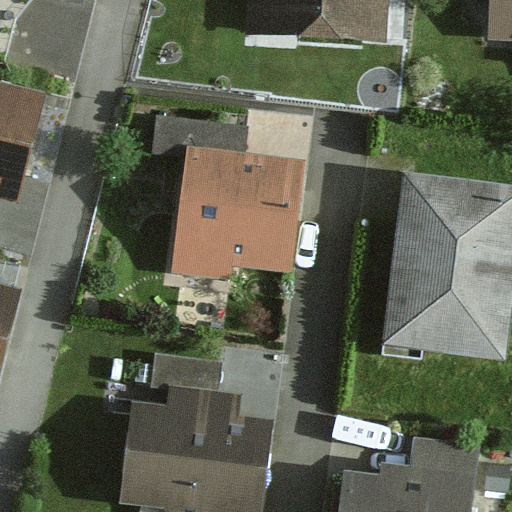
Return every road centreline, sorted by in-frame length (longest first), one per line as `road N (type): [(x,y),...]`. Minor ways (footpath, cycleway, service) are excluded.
road 1 (residential): [(0,476),(119,0)]
road 2 (residential): [(345,140),(299,511)]
